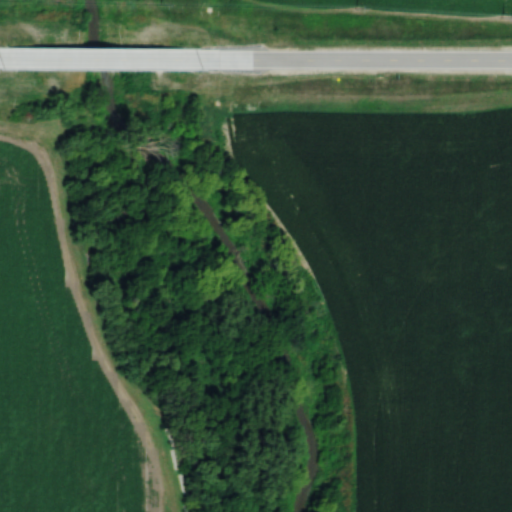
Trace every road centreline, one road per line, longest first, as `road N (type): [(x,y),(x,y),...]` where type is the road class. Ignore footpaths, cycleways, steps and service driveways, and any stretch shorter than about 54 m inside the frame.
road 1 (secondary): [(511,60),(180,59)]
road 2 (secondary): [(180,59),(9,58)]
